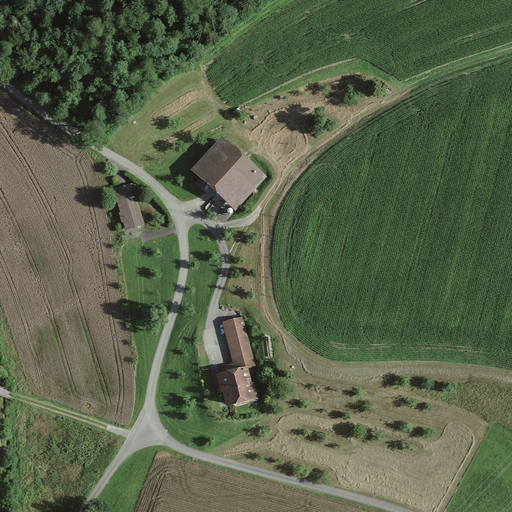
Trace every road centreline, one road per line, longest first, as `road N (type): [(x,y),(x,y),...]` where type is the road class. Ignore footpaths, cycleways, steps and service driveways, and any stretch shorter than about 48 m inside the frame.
road 1 (unclassified): [(0,79),(140,172),(178,219),(181,285),(146,428)]
road 2 (track): [(511,51),(402,91),(322,139),(247,219),(178,219)]
road 3 (unclassified): [(404,511),(203,456),(146,428)]
road 4 (track): [(0,391),(136,438)]
